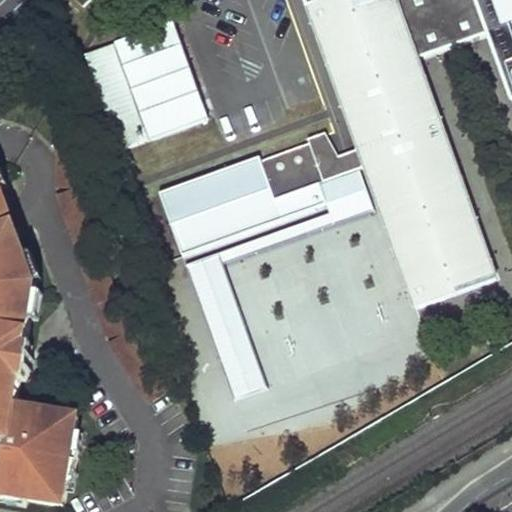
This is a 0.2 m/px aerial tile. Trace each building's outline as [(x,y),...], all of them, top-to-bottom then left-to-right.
[(76,0),(72,4),(89,19),(107,0),(76,0)] [(254,165),(202,182),(215,225),(357,174),(367,200),(400,293),(405,292),(411,307),(490,279),(485,263),(488,262),(393,0),(312,0),(314,5),(302,10),(307,27),(304,30),(349,150),(332,157),(316,136),(301,141),(303,148),(255,167),(254,165)] [(511,0),(494,0),(511,40),(511,0)] [(118,49),(83,61),(116,153),(150,140),(151,143),(203,122),(169,27),(117,46),(118,49)] [(38,29),(18,54),(43,76),(52,65),(38,29)] [(77,190),(76,153),(58,154),(59,191),(77,190)] [(264,380),(216,254),(328,214),(367,200),(357,174),(215,225),(168,242),(229,394),(264,380)] [(0,442),(11,444),(2,498),(66,508),(71,474),(64,473),(67,453),(75,454),(80,419),(19,409),(38,289),(17,231),(0,182),(0,442)] [(215,225),(202,182),(153,200),(168,242),(215,225)] [(109,343),(126,336),(77,190),(59,196),(109,343)] [(169,407),(126,336),(111,346),(154,416),(169,407)]
